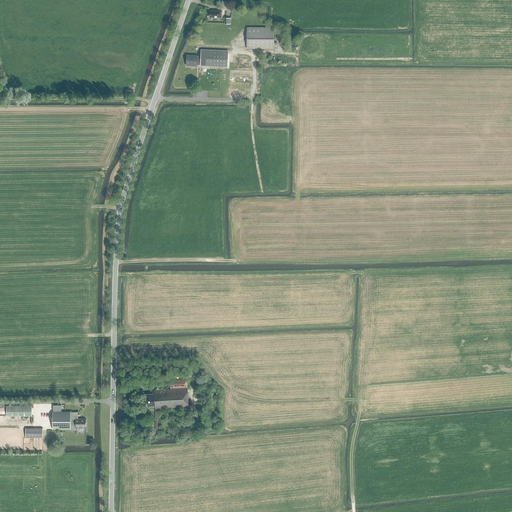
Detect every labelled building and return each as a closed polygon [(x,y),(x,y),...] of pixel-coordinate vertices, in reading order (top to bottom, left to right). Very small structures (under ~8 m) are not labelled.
[(274,49),(274,27),(247,27),(247,49),(250,49),(250,51),(253,51),(253,49),(274,49)] [(187,55),(186,65),(196,66),(196,64),(200,64),(200,66),(227,67),(228,51),(201,50),(201,56),(197,56),(187,55)] [(188,407),(187,379),(170,380),(170,389),(153,390),(153,394),(146,394),(147,407),(155,406),(155,409),(188,407)] [(32,405),(7,405),(7,416),(32,416),(32,405)] [(71,413),(71,412),(53,412),(53,430),(76,429),(76,428),(86,428),(86,419),(78,419),(78,413),(71,413)] [(42,437),(42,429),(25,429),(25,437),(42,437)]
